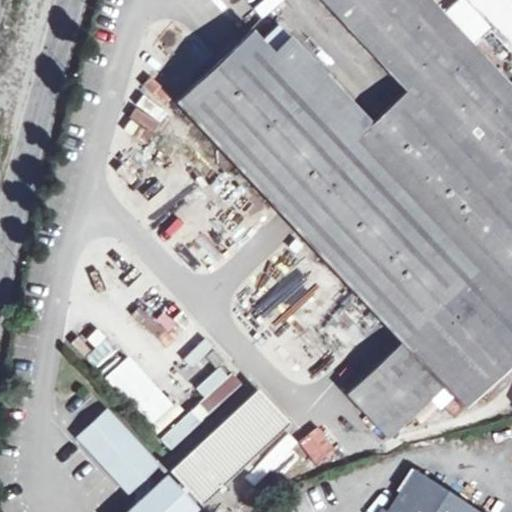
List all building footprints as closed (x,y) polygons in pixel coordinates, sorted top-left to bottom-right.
[(387,436),(443,385),(463,406),(511,360),(511,87),(430,0),(323,0),(407,89),(372,121),(290,35),(273,51),(253,29),(177,101),(391,330),(401,341),(346,392),(387,436)] [(101,384),(160,434),(182,409),(123,359),(101,384)] [(200,400),(157,439),(169,453),(242,386),(221,364),(192,392),(200,400)] [(257,388),(170,470),(201,503),(288,421),(257,388)] [(123,490),(132,482),(142,473),(150,464),(100,411),(72,437),(123,490)] [(481,511),(417,471),(396,504),(390,511),(481,511)] [(159,483),(142,473),(132,482),(139,502),(159,483)] [(167,475),(159,483),(139,502),(127,511),(190,511),(196,507),(167,475)]
